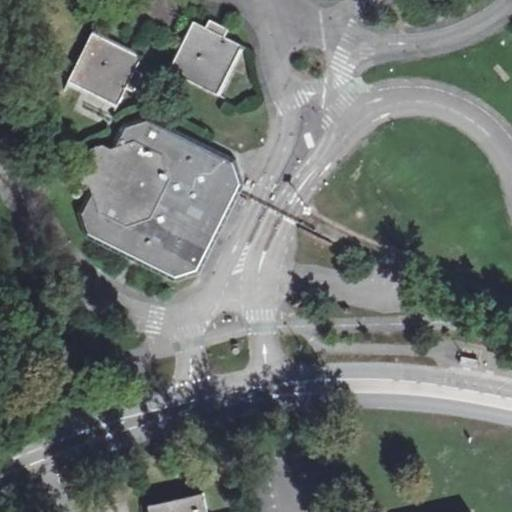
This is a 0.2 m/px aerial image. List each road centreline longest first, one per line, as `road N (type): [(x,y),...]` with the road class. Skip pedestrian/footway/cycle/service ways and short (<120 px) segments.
road 1 (secondary): [(511,395),(382,376),(269,375),(190,391),(51,448)]
road 2 (secondary): [(56,471),(274,406),(366,403),(511,421)]
